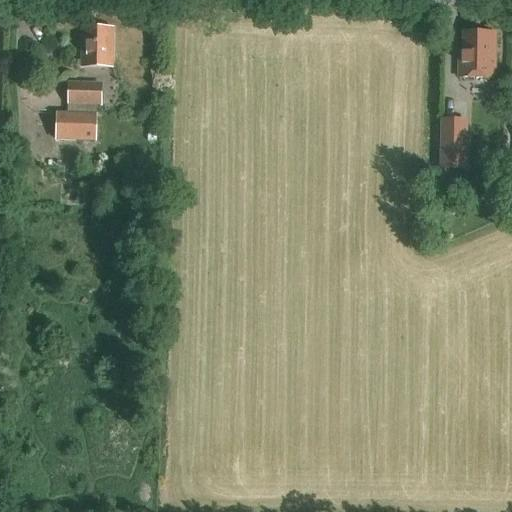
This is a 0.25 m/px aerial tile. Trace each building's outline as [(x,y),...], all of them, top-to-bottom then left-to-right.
[(113,29),(82,28),(82,67),(113,67),(113,29)] [(496,34),(463,33),(463,52),(459,52),(458,78),(495,79),(496,34)] [(100,84),(65,84),(64,107),(99,107),(100,84)] [(94,114),(53,113),(52,141),(93,142),(94,114)] [(462,120),(437,120),(436,169),(462,169),(462,120)]
